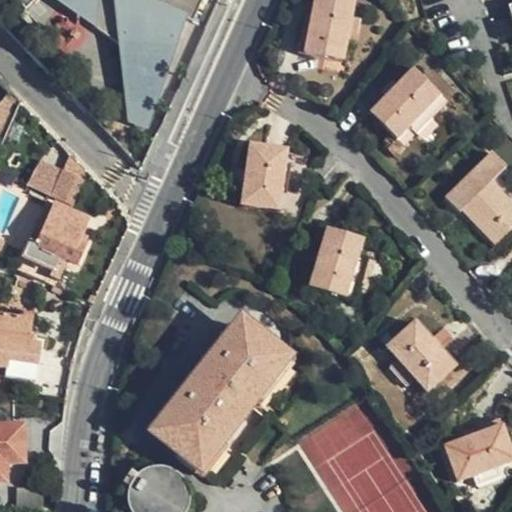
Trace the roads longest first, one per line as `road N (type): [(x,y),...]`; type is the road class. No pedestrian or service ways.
road 1 (residential): [(511,333),(292,101),(226,67)]
road 2 (tertiary): [(164,203),(86,408),(75,511)]
road 3 (residential): [(0,53),(128,187),(164,203)]
road 4 (tertiary): [(226,67),(164,203)]
